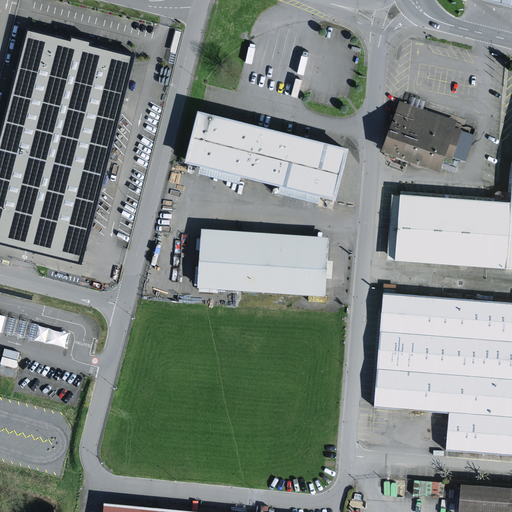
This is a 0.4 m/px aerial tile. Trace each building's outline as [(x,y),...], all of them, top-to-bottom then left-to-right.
[(69,41),(25,30),(0,126),(0,243),(80,264),(133,59),(90,47),(91,41),(81,39),(70,36),(69,41)] [(414,106),(400,101),(381,152),(439,172),(445,158),(452,160),(466,162),(474,135),(455,128),(457,121),(414,106)] [(345,151),(198,112),(185,161),(332,199),(345,151)] [(511,270),(511,186),(510,204),(400,195),(395,253),(395,261),(511,270)] [(223,234),(204,233),(201,285),(323,292),(324,269),(326,240),(271,237),(223,234)] [(511,302),(383,293),(375,408),(447,414),(443,453),(511,460),(511,302)] [(12,337),(16,320),(6,317),(1,334),(12,337)] [(25,339),(29,322),(16,320),(12,337),(25,339)] [(34,341),(38,325),(29,322),(25,339),(34,341)] [(65,345),(69,333),(42,325),(39,336),(65,345)] [(5,347),(0,371),(14,374),(19,349),(5,347)] [(414,491),(439,491),(439,480),(415,479),(414,491)] [(511,511),(511,491),(462,487),(459,511),(511,511)]
